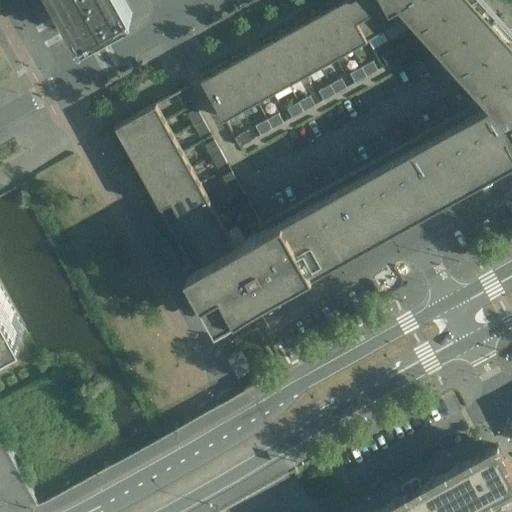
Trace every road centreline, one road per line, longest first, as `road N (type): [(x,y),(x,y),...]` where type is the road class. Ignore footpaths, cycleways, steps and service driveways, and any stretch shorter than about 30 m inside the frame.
road 1 (secondary): [(451,302),(83,511)]
road 2 (secondary): [(164,511),(282,448),(332,409),(472,341)]
road 3 (residential): [(346,484),(504,400)]
road 4 (residential): [(278,314),(418,238)]
